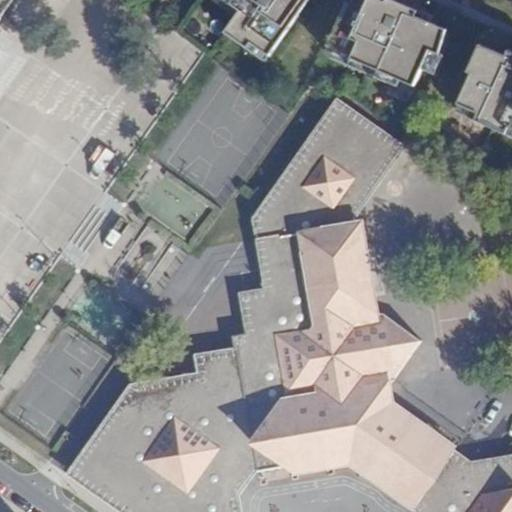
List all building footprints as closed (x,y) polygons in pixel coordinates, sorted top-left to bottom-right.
[(0,0),(0,49),(1,48),(0,47),(0,19),(5,13),(13,0),(0,0)] [(234,0),(243,6),(238,14),(249,21),(239,35),(270,57),(310,0),(234,0)] [(347,3),(337,25),(347,29),(337,50),(353,57),(351,62),(379,74),(381,71),(394,77),(392,82),(413,92),(423,70),(429,72),(435,59),(439,61),(448,30),(430,23),(432,17),(394,0),(353,0),(351,5),(347,3)] [(507,56),(480,45),(468,72),(472,74),(458,105),(479,113),(476,120),(507,135),(510,128),(511,128),(511,49),(510,49),(507,56)] [(282,328),(252,333),(233,336),(236,353),(202,358),(205,377),(134,389),(90,452),(82,463),(83,464),(81,468),(83,477),(86,479),(85,480),(129,511),(237,511),(232,477),(357,455),(419,499),(416,504),(425,511),(511,511),(511,460),(470,467),(393,405),(387,377),(398,375),(423,341),(384,313),(373,315),(354,207),(358,206),(401,144),(342,102),(258,220),(268,276),(273,275),(276,292),(282,328)] [(246,297),(252,333),(282,328),(276,292),(246,297)]
